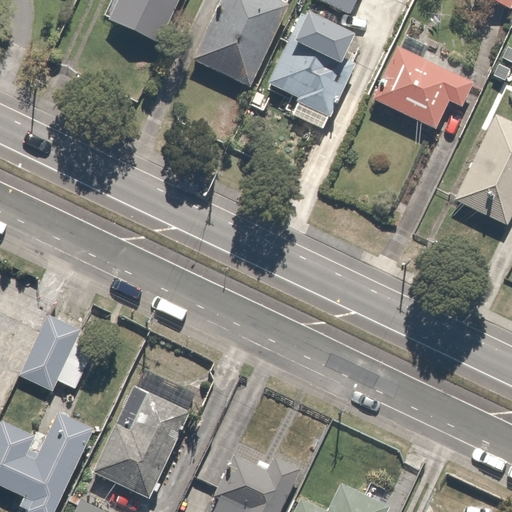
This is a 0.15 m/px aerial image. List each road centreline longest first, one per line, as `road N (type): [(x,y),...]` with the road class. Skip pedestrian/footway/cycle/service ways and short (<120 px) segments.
road 1 (secondary): [(0,126),(511,369)]
road 2 (secondary): [(511,439),(0,201)]
